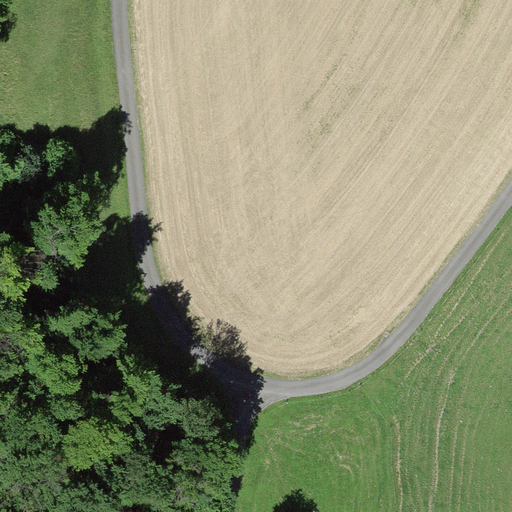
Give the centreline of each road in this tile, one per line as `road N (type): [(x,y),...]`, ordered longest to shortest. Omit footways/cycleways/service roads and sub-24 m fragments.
road 1 (unclassified): [(511,186),(369,364),(318,384),(245,386),(188,342),(150,287),(137,244),(121,0)]
road 2 (track): [(245,386),(231,428),(222,511)]
